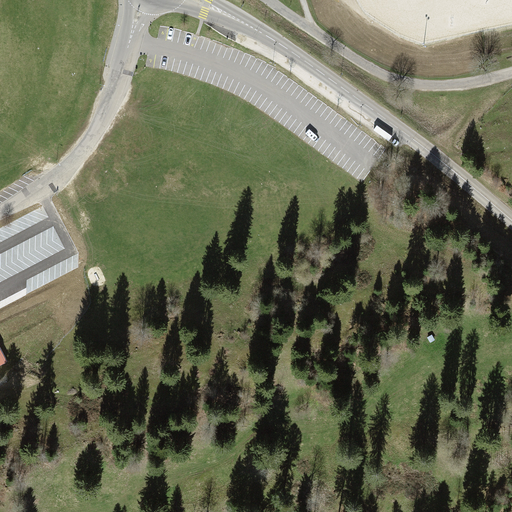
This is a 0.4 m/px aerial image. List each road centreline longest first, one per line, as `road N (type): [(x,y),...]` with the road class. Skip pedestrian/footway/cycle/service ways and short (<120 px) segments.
road 1 (secondary): [(232,16),(386,118),(511,221)]
road 2 (unclassified): [(511,72),(436,85),(384,75),(268,0)]
road 3 (residential): [(131,33),(92,140),(75,162),(0,214)]
